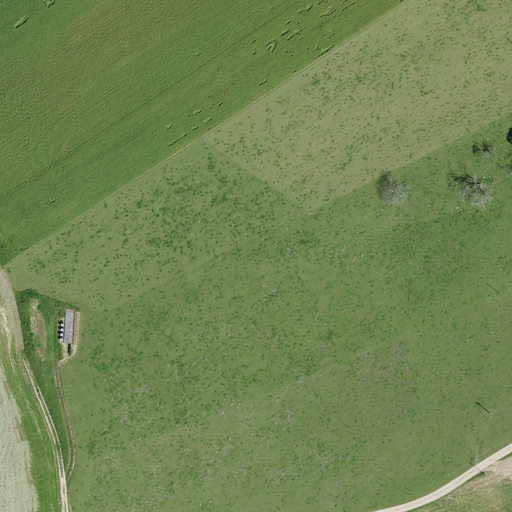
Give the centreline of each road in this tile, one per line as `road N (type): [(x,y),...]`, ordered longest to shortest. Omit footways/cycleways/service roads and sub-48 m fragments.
road 1 (track): [(56,310),(58,385),(72,452),(61,485)]
road 2 (track): [(65,511),(57,450),(19,353)]
road 3 (track): [(394,511),(435,499),(511,450)]
